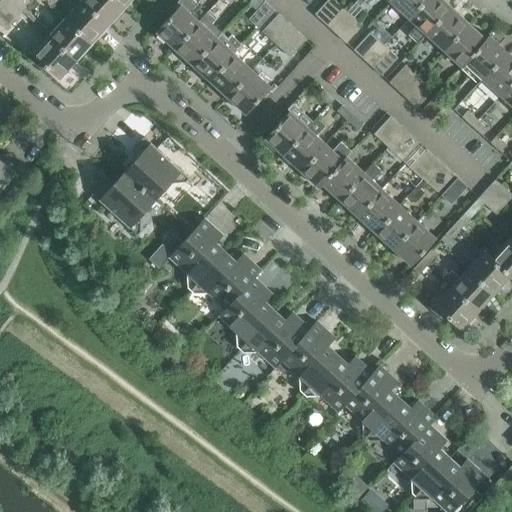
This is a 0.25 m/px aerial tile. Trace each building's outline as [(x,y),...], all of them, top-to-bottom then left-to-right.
[(19,0),(0,0),(0,1),(0,2),(17,18),(27,7),(19,0)] [(109,25),(82,0),(66,18),(93,42),(109,25)] [(125,7),(117,0),(81,0),(82,0),(109,25),(125,7)] [(197,4),(193,0),(179,0),(177,3),(180,6),(156,32),(175,49),(199,22),(189,13),(197,4)] [(334,0),(332,3),(328,0),(327,0),(314,14),(327,26),(344,9),(334,0)] [(425,0),(392,0),(391,2),(409,18),(425,0)] [(451,7),(442,0),(425,0),(409,18),(417,26),(409,35),(418,43),(426,34),(451,7)] [(0,2),(0,24),(6,30),(17,18),(0,2)] [(274,11),(265,2),(248,20),(258,28),(274,11)] [(468,24),(451,7),(426,34),(444,50),(468,24)] [(353,17),(344,9),(327,26),(337,35),(353,17)] [(217,38),(207,29),(215,20),(207,13),(199,22),(175,49),(192,65),(217,38)] [(287,23),(278,14),(262,32),(271,40),(287,23)] [(346,43),(362,26),(353,17),(337,35),(346,43)] [(93,42),(66,18),(50,36),(76,60),(93,42)] [(297,31),(287,23),(271,40),(280,49),(297,31)] [(485,39),(468,24),(444,50),(462,67),(486,40),(485,39)] [(306,40),(297,31),(280,49),(290,57),(306,40)] [(217,38),(192,65),(210,81),(234,54),(243,45),(231,35),(228,39),(222,33),(217,38)] [(379,41),(370,33),(354,50),(363,59),(379,41)] [(76,60),(50,36),(33,54),(60,78),(76,60)] [(470,77),(499,45),(489,36),(485,39),(486,40),(462,67),(461,69),(470,77)] [(388,50),(379,41),(363,59),(372,67),(388,50)] [(398,58),(388,50),(372,67),(381,76),(398,58)] [(511,82),(511,56),(507,52),(482,78),(500,95),(511,82)] [(228,97),(252,70),(234,54),(210,81),(228,97)] [(414,74),(405,65),(389,83),(398,91),(414,74)] [(246,114),(271,87),(252,70),(228,97),(246,114)] [(424,82),(414,74),(398,91),(407,100),(424,82)] [(417,108),(433,91),(424,82),(407,100),(417,108)] [(511,82),(500,95),(511,106),(511,82)] [(329,105),(335,99),(324,89),(319,95),(329,105)] [(446,103),(437,94),(420,112),(430,121),(446,103)] [(287,109),(289,111),(262,141),(274,152),(277,149),(283,155),(313,122),(293,103),(287,109)] [(353,115),(342,105),(337,111),(347,121),(353,115)] [(478,120),(467,111),(462,117),(472,126),(478,120)] [(357,130),(363,124),(353,115),(347,121),(357,130)] [(400,125),(390,117),(374,134),(383,143),(400,125)] [(326,144),(316,136),(324,127),(316,120),(313,122),(283,155),(301,171),(326,144)] [(482,136),(488,130),(478,120),(472,126),(482,136)] [(409,134),(400,125),(383,143),(393,151),(409,134)] [(418,142),(409,134),(393,151),(402,160),(418,142)] [(500,152),(506,146),(495,136),(490,142),(500,152)] [(139,155),(125,172),(155,199),(175,177),(180,182),(186,181),(188,179),(189,178),(144,137),(133,150),(139,155)] [(340,141),(332,150),(326,144),(301,171),(319,188),(323,184),(322,183),(343,160),(346,156),(351,151),(340,141)] [(435,158),(426,149),(409,167),(419,175),(435,158)] [(3,161),(0,158),(0,188),(21,166),(8,154),(3,161)] [(340,200),(364,173),(346,156),(343,160),(322,183),(323,184),(340,200)] [(428,184),(444,166),(435,158),(419,175),(428,184)] [(382,189),(372,180),(381,171),(373,163),(364,173),(340,200),(358,216),(382,189)] [(437,192),(454,175),(444,166),(428,184),(437,192)] [(155,199),(125,172),(110,188),(104,182),(92,194),(137,235),(138,234),(140,231),(140,225),(135,221),(155,199)] [(451,205),(467,187),(457,178),(441,196),(451,205)] [(511,196),(511,194),(495,179),(487,189),(505,205),(511,196)] [(400,205),(382,189),(358,216),(375,232),(400,205)] [(478,198),(496,215),(505,205),(487,189),(478,198)] [(393,248),(417,222),(400,205),(375,232),(393,248)] [(470,219),(464,214),(454,224),(460,230),(470,219)] [(223,236),(204,219),(169,257),(192,277),(187,282),(188,288),(191,290),(226,252),(216,243),(223,236)] [(411,265),(436,238),(417,222),(393,248),(411,265)] [(445,235),(451,240),(460,230),(454,224),(445,235)] [(511,244),(507,240),(492,257),(491,258),(511,275),(510,276),(511,278),(511,244)] [(437,255),(431,249),(422,260),(428,265),(437,255)] [(468,269),(494,293),(510,276),(511,275),(491,258),(492,257),(484,250),(468,269)] [(235,261),(226,252),(191,290),(193,293),(200,293),(204,288),(226,309),(254,278),(261,271),(242,254),(235,261)] [(412,270),(418,276),(428,265),(422,260),(412,270)] [(478,311),(494,293),(468,269),(460,277),(452,270),(448,274),(447,272),(442,278),(451,286),(478,311)] [(254,278),(226,309),(219,317),(241,336),(236,341),(237,347),(240,349),(275,311),(265,302),(272,295),(254,278)] [(451,286),(434,305),(461,329),(478,311),(451,286)] [(284,320),(275,311),(240,349),(242,352),(249,352),(253,347),(276,368),(283,361),(282,360),(310,330),(309,329),(291,313),(284,320)] [(316,321),(309,329),(310,330),(282,360),(283,361),(304,380),(300,384),(300,391),(303,393),(338,355),(328,346),(335,338),(316,321)] [(161,325),(152,335),(163,346),(173,336),(161,325)] [(348,364),(338,355),(303,393),(306,396),(312,396),(316,391),(339,412),(346,404),(345,404),(373,373),(372,373),(355,356),(348,364)] [(379,365),(372,373),(373,373),(345,404),(346,404),(367,423),(363,428),(363,434),(366,437),(400,399),(391,390),(398,382),(379,365)] [(410,408),(400,399),(366,437),(369,439),(375,439),(379,435),(401,455),(429,425),(436,417),(417,400),(410,408)] [(447,441),(429,425),(401,455),(394,463),(416,482),(412,487),(412,493),(415,496),(450,458),(440,448),(447,441)] [(460,467),(450,458),(415,496),(418,498),(424,498),(428,494),(448,511),(452,511),(485,476),(467,459),(460,467)] [(369,491),(361,501),(368,508),(377,498),(369,491)]
